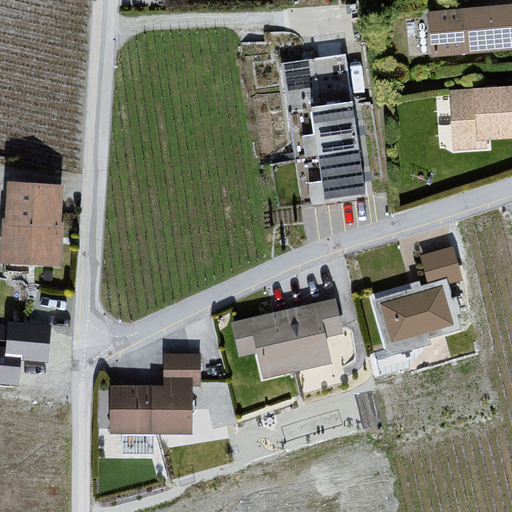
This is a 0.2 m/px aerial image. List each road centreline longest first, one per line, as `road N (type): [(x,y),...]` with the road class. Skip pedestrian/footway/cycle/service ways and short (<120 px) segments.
road 1 (residential): [(76,351),(511,190)]
road 2 (residential): [(76,351),(100,0)]
road 3 (residential): [(82,511),(76,351)]
